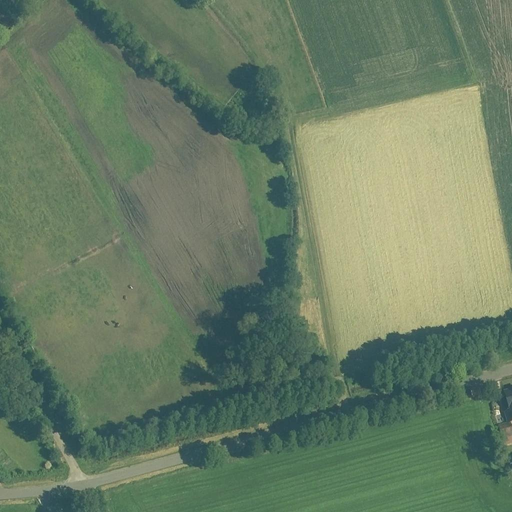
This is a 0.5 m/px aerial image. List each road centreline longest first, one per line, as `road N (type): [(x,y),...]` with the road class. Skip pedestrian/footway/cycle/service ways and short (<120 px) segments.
road 1 (residential): [(83,486),(511,371)]
road 2 (residential): [(0,342),(83,486)]
